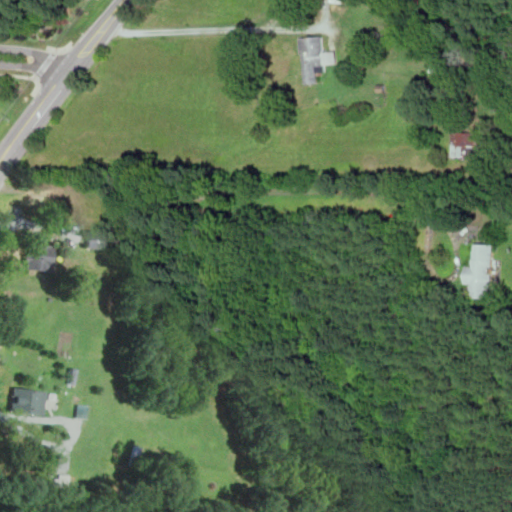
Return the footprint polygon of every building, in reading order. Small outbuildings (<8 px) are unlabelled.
[(301,36),(303,51),(305,51),(308,83),(320,82),(319,71),(327,70),(326,64),(338,63),(336,49),(326,50),(324,33),(301,36)] [(430,64),(429,71),(436,72),(437,65),(430,64)] [(377,83),(378,91),(385,90),(385,83),(377,83)] [(449,130),(448,157),(491,159),(492,132),(449,130)] [(88,230),(87,245),(103,246),(104,231),(88,230)] [(470,242),(469,264),(462,264),(461,281),(467,282),(466,295),(486,297),(489,243),(470,242)] [(29,244),(27,267),(52,269),(54,246),(29,244)] [(69,368),(67,382),(73,383),(76,369),(69,368)] [(14,388),(12,410),(42,414),(44,391),(14,388)] [(77,404),(76,417),(87,417),(88,405),(77,404)] [(58,455),(56,467),(67,468),(69,456),(58,455)]
